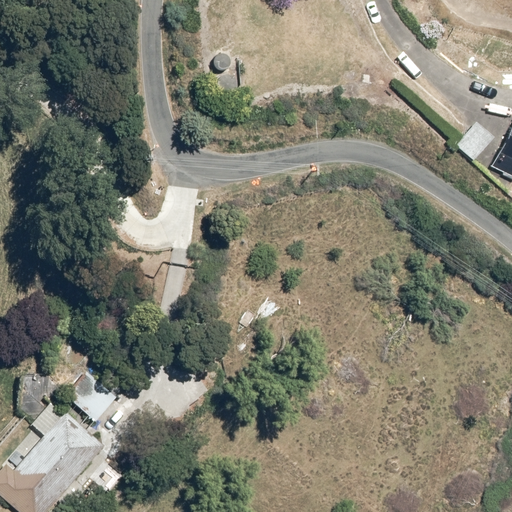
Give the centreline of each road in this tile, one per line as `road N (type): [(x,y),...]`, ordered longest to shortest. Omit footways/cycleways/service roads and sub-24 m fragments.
road 1 (residential): [(154,0),(162,124),(190,158),(244,168),(348,148),(385,154),(511,241)]
road 2 (unknown): [(174,220),(152,389)]
